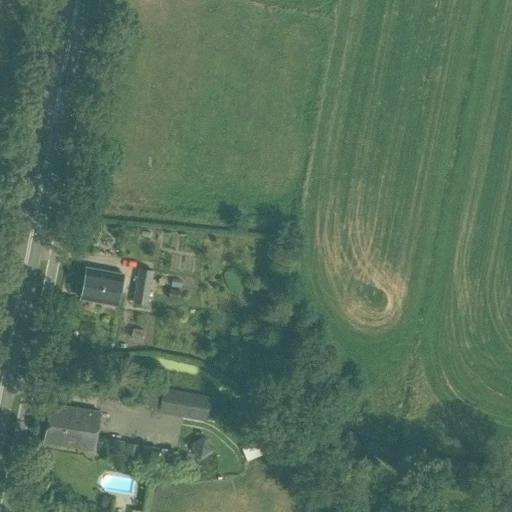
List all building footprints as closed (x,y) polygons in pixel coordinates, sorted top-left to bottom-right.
[(116,306),(123,274),(87,267),(81,299),(116,306)] [(147,302),(152,270),(138,270),(133,301),(147,302)] [(172,279),(171,287),(181,288),(181,280),(172,279)] [(170,288),(168,299),(177,301),(179,290),(170,288)] [(206,418),(210,395),(163,387),(159,409),(206,418)] [(92,450),(99,412),(50,404),(43,442),(92,450)] [(201,435),(188,447),(200,459),(213,448),(201,435)] [(261,440),(241,447),(246,460),(266,452),(261,440)] [(125,442),(121,468),(134,470),(139,444),(125,442)]
